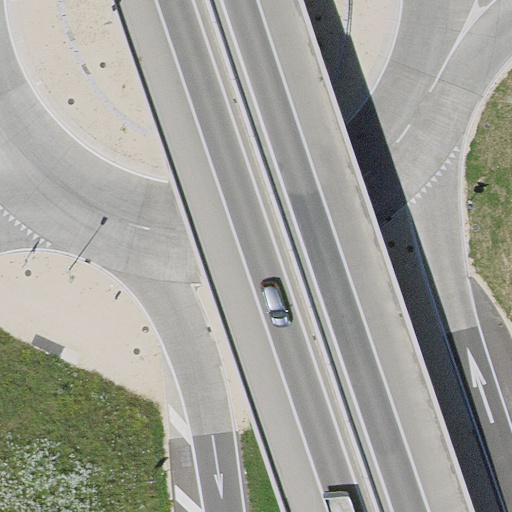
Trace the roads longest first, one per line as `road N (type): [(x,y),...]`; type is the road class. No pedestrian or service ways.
road 1 (trunk): [(159,0),(332,511)]
road 2 (trunk): [(429,511),(258,0)]
road 3 (trunk): [(511,464),(448,275),(430,91)]
road 4 (secondary): [(139,226),(220,232),(296,217),(375,165),(430,91)]
road 5 (trunk): [(139,226),(188,350),(215,511)]
